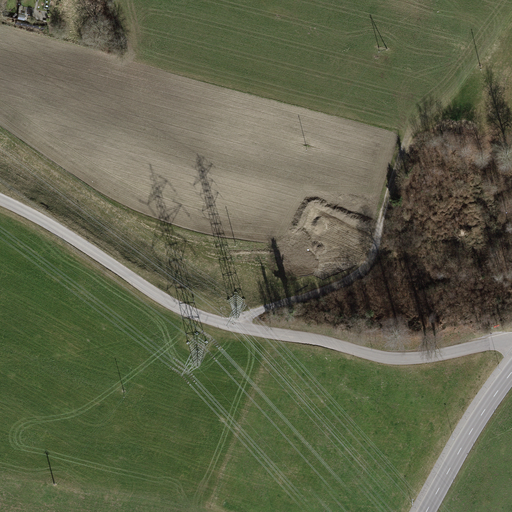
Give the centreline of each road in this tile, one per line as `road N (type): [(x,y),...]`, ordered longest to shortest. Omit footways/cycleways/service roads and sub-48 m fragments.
road 1 (residential): [(511,346),(394,358),(227,324),(176,306),(0,198)]
road 2 (track): [(227,324),(364,268),(412,125)]
road 3 (tertiary): [(511,372),(426,511)]
